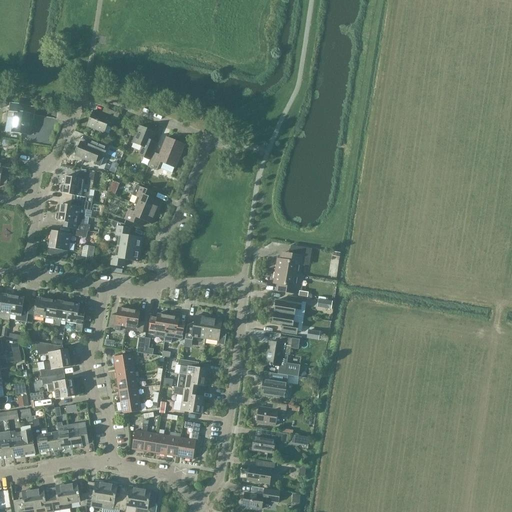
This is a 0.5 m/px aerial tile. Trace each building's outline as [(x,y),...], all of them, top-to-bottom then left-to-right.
[(33,107),(10,103),(5,131),(30,135),(31,126),(30,126),(33,107)] [(104,133),(109,120),(110,118),(117,121),(119,114),(108,109),(105,116),(93,111),(87,126),(104,133)] [(132,143),(141,146),(138,155),(142,157),(150,160),(156,147),(150,144),(155,133),(139,126),(132,143)] [(175,168),(184,145),(167,138),(159,155),(154,153),(148,167),(157,171),(160,162),(163,163),(161,169),(172,173),(174,168),(175,168)] [(77,145),(75,151),(77,151),(75,156),(84,160),(84,158),(95,162),(95,164),(100,166),(103,156),(107,147),(95,142),(92,140),(89,146),(81,142),(79,146),(77,145)] [(0,183),(2,173),(8,174),(10,161),(0,159),(0,183)] [(65,177),(64,185),(83,188),(84,185),(89,186),(89,181),(93,181),(94,174),(80,172),(79,179),(65,177)] [(89,189),(83,188),(64,185),(64,186),(62,186),(60,187),(60,191),(61,193),(62,193),(62,194),(78,196),(78,202),(91,204),(92,197),(88,197),(89,189)] [(138,204),(137,206),(156,213),(156,212),(158,212),(161,205),(160,203),(160,202),(150,198),(152,192),(136,185),(131,195),(138,198),(136,203),(138,204)] [(173,225),(180,200),(170,197),(163,222),(173,225)] [(185,206),(193,210),(196,203),(188,200),(185,206)] [(59,213),(79,216),(85,217),(86,211),(90,211),(91,204),(78,202),(77,207),(61,204),(60,205),(59,205),(57,206),(57,210),(58,212),(59,212),(59,213)] [(151,224),(156,213),(137,206),(135,212),(130,210),(126,220),(139,225),(141,220),(151,224)] [(79,224),(88,225),(89,217),(85,217),(79,216),(59,213),(58,213),(56,214),(55,219),(56,220),(58,220),(58,221),(62,222),(61,227),(73,230),(79,230),(79,224)] [(119,235),(117,246),(140,250),(142,239),(129,236),(130,229),(130,226),(112,221),(111,224),(113,228),(116,229),(115,235),(119,235)] [(92,232),(93,226),(88,225),(79,224),(79,230),(73,230),(73,236),(86,238),(87,232),(92,232)] [(51,231),(50,240),(70,243),(71,234),(51,231)] [(68,251),(70,243),(50,240),(48,248),(49,248),(48,254),(66,257),(67,251),(68,251)] [(92,261),(94,247),(88,246),(86,260),(92,261)] [(138,262),(140,250),(117,246),(116,257),(112,257),(111,265),(124,267),(125,260),(138,262)] [(278,260),(276,271),(295,275),(297,263),(301,264),(302,260),(310,261),(312,249),(293,246),(292,255),(287,254),(285,261),(278,260)] [(85,265),(86,257),(77,255),(76,263),(85,265)] [(294,286),(295,275),(276,271),(274,283),(282,285),(281,291),(296,294),(298,287),(294,286)] [(0,313),(10,315),(13,296),(3,294),(0,310),(0,313)] [(24,298),(13,296),(10,315),(16,316),(15,321),(26,323),(29,303),(24,298)] [(276,301),(274,313),(294,316),(295,309),(300,310),(302,299),(288,297),(287,303),(276,301)] [(44,318),(47,299),(36,298),(35,304),(30,303),(28,315),(34,315),(33,316),(44,318)] [(55,320),(58,301),(47,299),(44,318),(55,320)] [(328,300),(318,299),(316,307),(327,309),(328,300)] [(66,322),(69,303),(58,301),(55,320),(54,326),(59,327),(60,321),(66,322)] [(73,304),(69,303),(66,322),(83,324),(85,309),(79,308),(80,302),(73,301),(73,304)] [(126,327),(129,310),(118,308),(117,316),(110,315),(108,327),(115,328),(114,330),(120,331),(120,326),(126,327)] [(140,311),(129,310),(126,327),(125,330),(143,333),(145,320),(138,319),(140,311)] [(293,323),(294,316),(274,313),(272,324),(283,326),(282,332),(296,334),(298,324),(293,323)] [(154,319),(150,319),(148,334),(154,335),(154,337),(164,339),(165,336),(165,333),(168,316),(157,314),(157,319),(155,318),(154,319)] [(179,318),(168,316),(165,333),(165,336),(176,338),(182,339),(184,324),(181,324),(180,322),(179,322),(179,318)] [(205,338),(208,318),(195,316),(194,326),(187,325),(185,339),(192,340),(193,336),(205,338)] [(221,320),(208,318),(205,338),(217,340),(217,344),(224,345),(226,332),(220,331),(221,320)] [(309,331),(307,338),(318,340),(319,333),(309,331)] [(269,342),(266,364),(279,366),(279,369),(278,373),(297,377),(299,366),(286,364),(287,355),(289,355),(290,347),(297,348),(298,340),(292,339),(280,337),(279,344),(269,342)] [(38,356),(48,354),(49,361),(73,358),(72,349),(57,351),(56,345),(36,342),(38,356)] [(113,357),(115,369),(134,366),(132,354),(113,357)] [(44,370),(40,370),(41,378),(59,375),(58,369),(75,366),(73,358),(49,361),(43,362),(44,370)] [(187,367),(186,375),(206,378),(207,370),(198,368),(199,363),(179,360),(177,366),(187,367)] [(117,380),(136,377),(134,366),(115,369),(117,380)] [(286,383),(287,376),(270,373),(269,380),(263,380),(261,394),(284,398),(286,383)] [(206,378),(186,375),(181,374),(179,388),(196,391),(197,386),(205,387),(206,378)] [(54,391),(74,388),(78,388),(77,379),(60,381),(59,375),(41,378),(42,385),(47,385),(48,392),(54,391)] [(137,388),(136,377),(117,380),(118,391),(137,388)] [(164,380),(163,385),(169,386),(172,387),(173,380),(164,379),(164,380)] [(26,391),(25,383),(18,384),(19,392),(26,391)] [(195,396),(196,391),(179,388),(174,387),(173,394),(183,396),(182,403),(201,406),(203,397),(195,396)] [(74,388),(54,391),(55,400),(79,396),(78,388),(74,388)] [(139,400),(137,388),(118,391),(120,403),(139,400)] [(44,399),(43,392),(30,395),(31,401),(44,399)] [(144,399),(139,400),(120,403),(122,414),(141,411),(140,404),(145,403),(144,399)] [(200,414),(201,406),(182,403),(180,411),(200,414)] [(299,407),(287,405),(273,403),(272,410),(259,407),(258,415),(257,415),(256,416),(255,420),(256,421),(257,421),(256,423),(275,426),(277,414),(285,415),(286,408),(292,409),(291,411),(298,412),(299,407)] [(27,421),(32,421),(31,417),(30,409),(20,410),(21,419),(27,418),(27,421)] [(8,413),(9,420),(17,419),(16,411),(8,413)] [(37,416),(31,417),(32,421),(35,438),(37,437),(39,453),(50,451),(47,434),(47,428),(41,429),(39,428),(38,419),(37,419),(37,416)] [(61,450),(71,448),(68,426),(62,427),(62,423),(57,424),(58,432),(61,450)] [(79,424),(68,426),(71,448),(82,446),(82,443),(88,442),(85,425),(79,426),(79,424)] [(143,451),(146,433),(148,425),(143,424),(142,432),(135,431),(132,450),(143,451)] [(273,454),(274,444),(280,445),(285,441),(286,434),(262,430),(261,437),(254,436),(252,450),(273,454)] [(14,457),(24,456),(22,438),(21,432),(15,433),(15,431),(10,432),(10,435),(11,440),(14,457)] [(22,438),(24,456),(35,454),(33,436),(32,436),(31,431),(21,432),(22,438)] [(61,450),(58,432),(47,434),(50,451),(61,450)] [(158,434),(155,453),(166,455),(169,436),(170,432),(166,432),(165,436),(158,434)] [(155,453),(158,434),(146,433),(143,451),(155,453)] [(191,440),(180,438),(177,457),(193,460),(196,441),(197,441),(198,435),(192,434),(191,440)] [(14,457),(11,440),(10,435),(5,435),(6,441),(0,442),(3,459),(14,457)] [(177,457),(180,438),(169,436),(166,455),(177,457)] [(294,436),(293,443),(307,445),(308,438),(294,436)] [(247,479),(249,480),(249,481),(269,484),(271,471),(273,472),(275,463),(257,460),(255,468),(251,467),(251,468),(249,468),(247,470),(246,472),(246,475),(246,477),(247,479)] [(102,508),(106,483),(95,481),(93,493),(86,492),(86,494),(86,506),(91,507),(102,508)] [(86,506),(86,494),(79,495),(77,482),(66,484),(69,504),(80,502),(81,507),(86,506)] [(119,510),(121,498),(115,497),(117,485),(106,483),(102,508),(113,510),(113,509),(119,510)] [(69,504),(66,484),(55,486),(57,498),(51,499),(53,511),(70,509),(69,504)] [(0,503),(12,503),(11,485),(0,485),(0,503)] [(129,511),(136,511),(140,488),(129,486),(127,499),(121,498),(119,510),(129,511)] [(50,511),(53,511),(51,499),(45,500),(43,488),(32,490),(35,511),(50,511)] [(151,490),(140,488),(136,511),(153,511),(155,503),(149,502),(151,490)] [(278,503),(280,492),(264,489),(263,496),(245,493),(242,506),(261,509),(263,500),(278,503)] [(35,511),(32,490),(21,491),(23,503),(17,504),(18,511),(35,511)]
